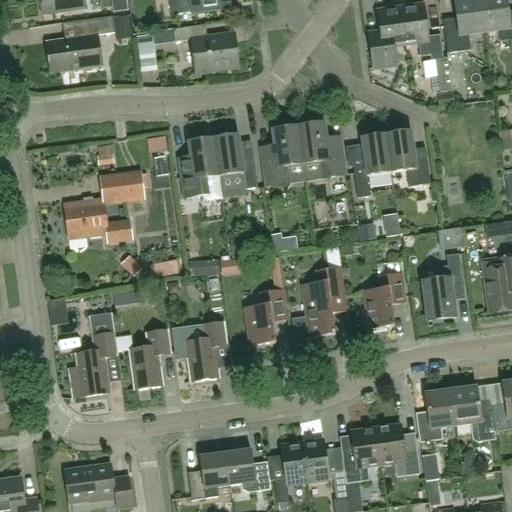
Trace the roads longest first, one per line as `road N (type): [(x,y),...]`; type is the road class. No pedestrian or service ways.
road 1 (unclassified): [(511,344),(400,362),(308,402),(155,415)]
road 2 (unclassified): [(4,105),(240,93),(280,66),(317,21)]
road 3 (residential): [(54,407),(40,376),(4,105)]
road 4 (unclassified): [(317,21),(330,62),(347,82),(416,117)]
